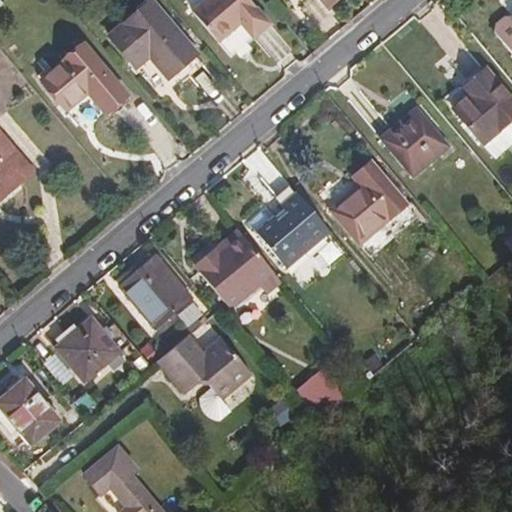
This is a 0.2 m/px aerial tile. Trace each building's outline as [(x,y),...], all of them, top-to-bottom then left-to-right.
[(243,0),(206,0),(189,14),(213,44),(237,26),(250,41),(266,27),(243,0)] [(282,0),(294,14),(311,0),(282,0)] [(316,0),(325,10),(337,0),(316,0)] [(150,6),(108,40),(132,69),(147,57),(166,80),(194,57),(150,6)] [(511,19),(511,21),(506,18),(495,27),(497,32),(493,35),(511,56),(511,19)] [(83,48),(41,82),(66,112),(86,95),(103,115),(124,99),(83,48)] [(511,106),(482,70),(466,84),(472,91),(449,109),(479,145),(511,118),(511,106)] [(414,109),(379,140),(411,178),(447,148),(414,109)] [(0,198),(33,171),(1,132),(0,132),(0,198)] [(370,164),(351,179),(357,186),(326,211),(355,246),(404,206),(370,164)] [(328,233),(295,194),(281,208),(285,213),(275,220),(266,211),(249,226),(285,268),(328,233)] [(273,272),(238,230),(221,243),(225,249),(199,271),(230,307),(259,282),(273,272)] [(155,260),(119,290),(153,330),(189,301),(155,260)] [(273,272),(259,282),(268,294),(281,283),(273,272)] [(90,320),(55,350),(82,382),(118,353),(90,320)] [(201,355),(186,338),(155,363),(182,396),(201,381),(218,402),(251,375),(220,339),(201,355)] [(321,370),(294,392),(316,419),(343,396),(321,370)] [(25,380),(0,401),(0,408),(20,432),(32,446),(60,422),(44,403),(25,380)] [(20,432),(0,408),(0,424),(12,438),(20,432)] [(114,447),(83,473),(99,494),(110,484),(127,506),(119,511),(162,511),(131,475),(135,471),(114,447)]
